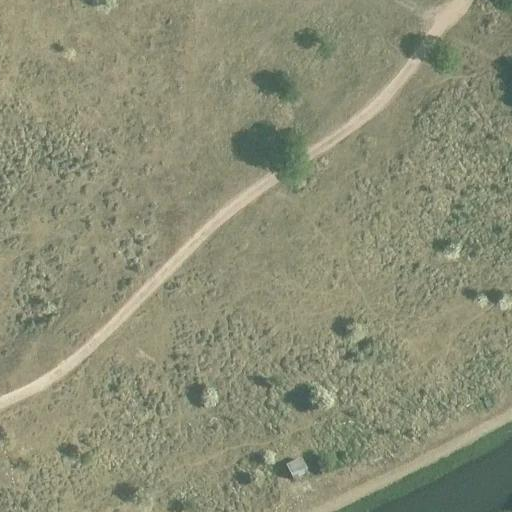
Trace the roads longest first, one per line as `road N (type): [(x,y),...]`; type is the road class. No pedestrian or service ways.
road 1 (track): [(0,404),(72,364),(207,227),(358,120),(462,0)]
road 2 (track): [(305,511),(511,414)]
